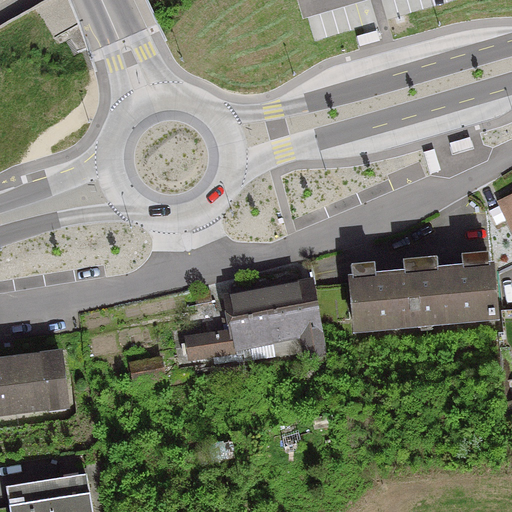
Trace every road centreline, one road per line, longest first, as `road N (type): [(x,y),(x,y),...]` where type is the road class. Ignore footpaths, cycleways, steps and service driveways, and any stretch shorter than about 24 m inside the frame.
road 1 (primary): [(511,44),(307,103),(215,116)]
road 2 (primary): [(233,166),(511,83)]
road 3 (primary): [(0,236),(134,207)]
road 4 (primary): [(134,207),(167,220),(202,212),(233,166)]
